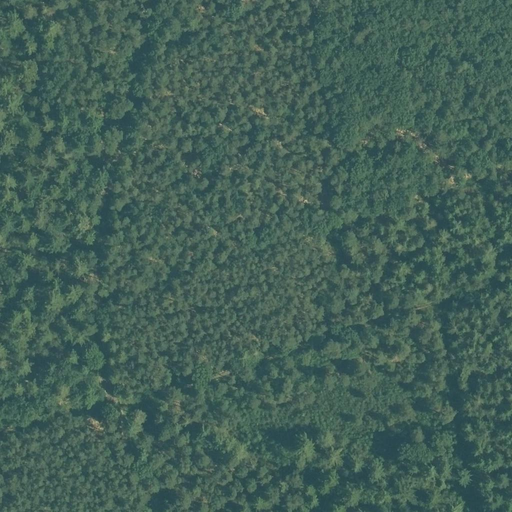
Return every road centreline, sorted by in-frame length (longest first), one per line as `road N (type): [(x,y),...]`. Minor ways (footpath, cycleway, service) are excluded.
road 1 (track): [(511,273),(0,432)]
road 2 (track): [(118,398),(101,337),(98,270),(153,0)]
road 3 (track): [(430,301),(471,511)]
road 4 (track): [(118,398),(159,511)]
